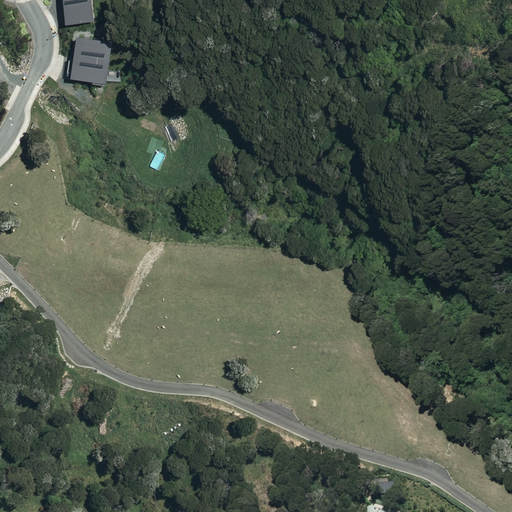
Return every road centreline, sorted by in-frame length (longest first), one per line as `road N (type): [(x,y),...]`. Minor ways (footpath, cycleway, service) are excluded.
road 1 (residential): [(0,262),(87,355),(121,377),(230,397),(333,444),(422,470),(486,511)]
road 2 (residential): [(27,0),(41,54),(0,145)]
